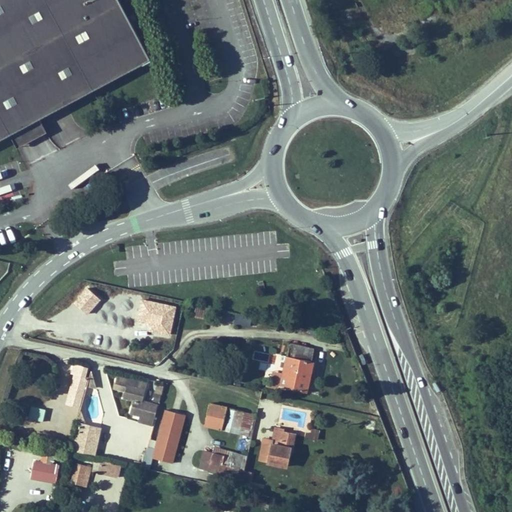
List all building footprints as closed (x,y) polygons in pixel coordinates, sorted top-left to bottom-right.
[(0,0),(0,140),(10,135),(16,145),(46,129),(40,119),(147,62),(144,58),(149,55),(119,0),(0,0)] [(77,119),(87,118),(85,101),(74,102),(77,119)] [(17,148),(47,132),(46,129),(16,145),(17,148)] [(17,188),(6,192),(10,204),(21,200),(17,188)] [(208,319),(211,309),(191,304),(188,315),(208,319)] [(250,326),(252,316),(237,313),(235,322),(250,326)] [(307,393),(314,362),(312,361),(314,349),(290,344),(288,356),(287,356),(280,386),(307,393)] [(82,398),(88,378),(84,377),(87,368),(75,364),(72,374),(75,374),(69,395),(82,398)] [(96,388),(92,371),(91,370),(87,385),(96,388)] [(280,386),(283,373),(273,371),(271,381),(267,380),(266,386),(277,389),(280,386)] [(114,386),(126,389),(127,385),(145,390),(148,381),(118,373),(114,386)] [(155,419),(159,406),(142,401),(145,390),(127,385),(124,397),(135,400),(131,413),(140,415),(155,419)] [(80,407),(82,398),(69,395),(67,403),(80,407)] [(239,434),(244,412),(211,404),(206,425),(239,434)] [(42,422),(45,409),(32,406),(29,419),(42,422)] [(187,413),(168,408),(155,456),(175,461),(187,413)] [(96,437),(98,427),(84,424),(85,422),(80,411),(77,422),(79,423),(72,450),(94,455),(98,438),(96,437)] [(248,436),(253,414),(244,412),(239,434),(248,436)] [(153,425),(155,419),(140,415),(138,421),(153,425)] [(375,425),(373,421),(368,419),(366,429),(374,430),(375,425)] [(291,450),(295,434),(284,432),(285,430),(276,428),(273,440),(268,462),(286,466),(290,449),(291,450)] [(268,462),(273,440),(264,438),(260,460),(268,462)] [(244,471),(247,456),(215,447),(213,453),(205,451),(201,469),(219,473),(216,485),(240,490),(244,471)] [(42,462),(44,453),(32,451),(31,460),(42,462)] [(52,464),(54,455),(44,453),(42,462),(52,464)] [(99,473),(102,461),(95,459),(92,471),(99,473)] [(118,477),(121,465),(102,461),(99,473),(118,477)] [(90,474),(91,467),(76,463),(74,470),(75,470),(72,482),(81,485),(84,472),(90,474)] [(247,492),(252,472),(244,471),(240,490),(247,492)] [(86,486),(90,474),(84,472),(81,485),(86,486)]
